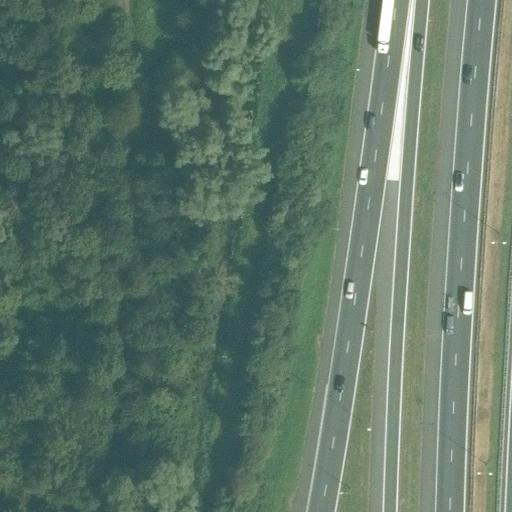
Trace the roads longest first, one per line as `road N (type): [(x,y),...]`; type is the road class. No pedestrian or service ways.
road 1 (motorway): [(476,0),(444,511)]
road 2 (motorway): [(411,16),(372,178),(320,511)]
road 3 (motorway): [(411,16),(393,511)]
